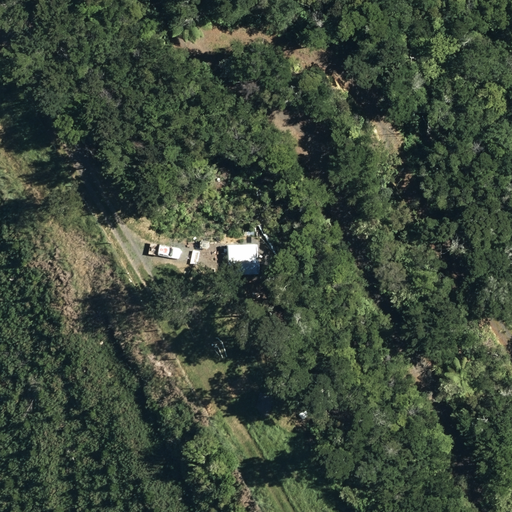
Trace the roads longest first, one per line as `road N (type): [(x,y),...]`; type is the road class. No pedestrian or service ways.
road 1 (track): [(158,0),(199,56),(282,125),(325,182),(422,358),(486,511)]
road 2 (track): [(0,161),(212,407),(273,511)]
